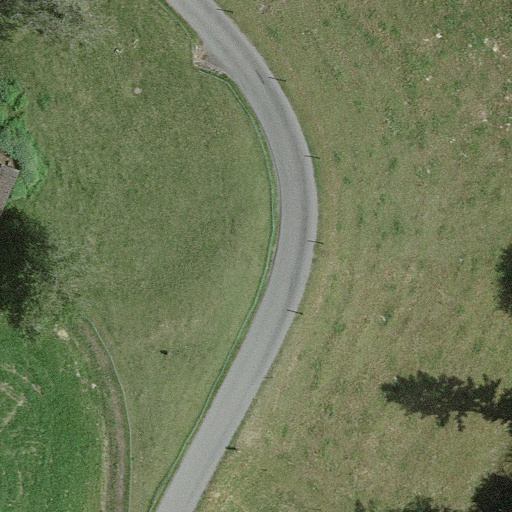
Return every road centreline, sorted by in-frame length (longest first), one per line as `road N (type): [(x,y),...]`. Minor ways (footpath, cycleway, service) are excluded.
road 1 (unclassified): [(188,0),(271,107),(297,177),(299,211),(285,290),(176,511)]
road 2 (track): [(0,275),(59,308),(102,365),(117,449),(114,511)]
